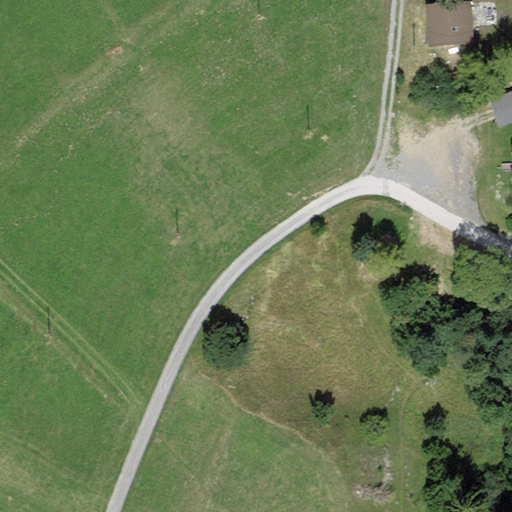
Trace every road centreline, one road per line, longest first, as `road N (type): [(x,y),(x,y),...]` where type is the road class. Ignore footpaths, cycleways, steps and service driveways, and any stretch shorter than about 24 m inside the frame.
road 1 (track): [(511,253),(385,191),(344,195),(310,214),(223,283),(166,379),(116,511)]
road 2 (track): [(397,0),(385,115),(365,191)]
